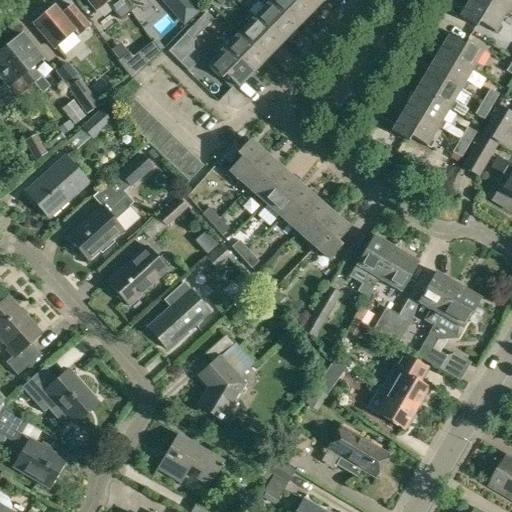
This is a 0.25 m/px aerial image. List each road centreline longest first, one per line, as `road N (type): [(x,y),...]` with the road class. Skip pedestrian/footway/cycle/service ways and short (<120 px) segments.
road 1 (residential): [(78,511),(132,410),(132,392),(23,264),(0,257)]
road 2 (residential): [(511,256),(295,138),(280,106)]
road 3 (residential): [(416,511),(511,342)]
road 4 (residential): [(280,106),(243,114),(202,146),(158,102)]
road 5 (residential): [(280,106),(279,84),(362,0)]
